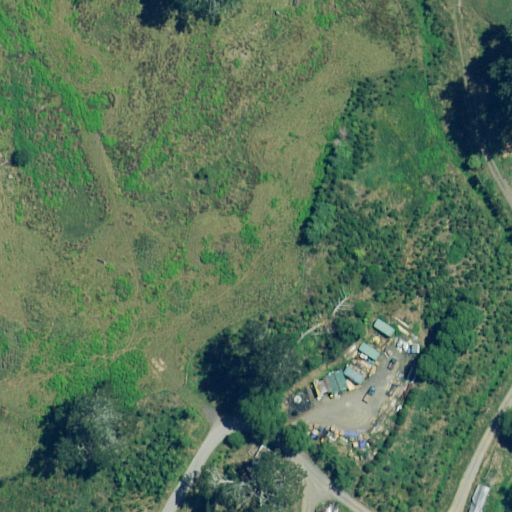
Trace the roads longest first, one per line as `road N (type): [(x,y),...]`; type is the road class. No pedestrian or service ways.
road 1 (track): [(170,511),(213,438),(246,425),(267,432),(369,511)]
road 2 (track): [(511,198),(477,114),(458,0)]
road 3 (track): [(459,511),(511,400)]
